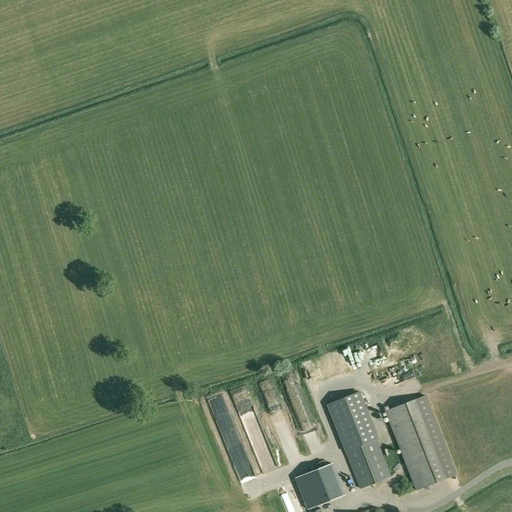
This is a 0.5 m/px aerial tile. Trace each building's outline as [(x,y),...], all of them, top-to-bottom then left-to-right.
[(386,382),(388,386),(398,381),(396,377),(386,382)] [(360,392),(327,404),(361,489),(391,477),(377,440),(378,439),(360,392)] [(385,411),(417,491),(456,475),(425,396),(385,411)] [(220,420),(227,439),(241,434),(234,415),(220,420)] [(267,474),(280,470),(270,439),(257,444),(267,474)] [(294,465),(301,462),(293,442),(285,445),(294,465)] [(296,478),(308,510),(344,495),(332,464),(296,478)]
